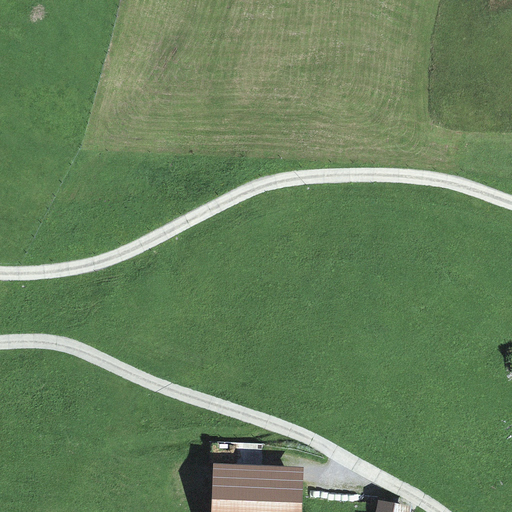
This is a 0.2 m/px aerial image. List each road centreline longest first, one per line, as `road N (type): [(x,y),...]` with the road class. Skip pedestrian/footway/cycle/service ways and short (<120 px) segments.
road 1 (track): [(511,205),(420,177),(281,180),(135,251),(72,268),(0,272)]
road 2 (track): [(0,342),(61,344),(287,428),(438,511)]
